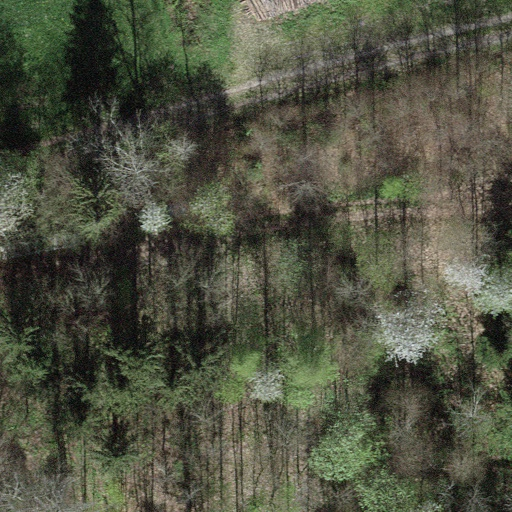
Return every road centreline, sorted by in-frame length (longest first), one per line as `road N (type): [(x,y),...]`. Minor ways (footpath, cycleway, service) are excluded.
road 1 (track): [(0,155),(511,22)]
road 2 (track): [(0,272),(223,222),(497,190),(511,178)]
